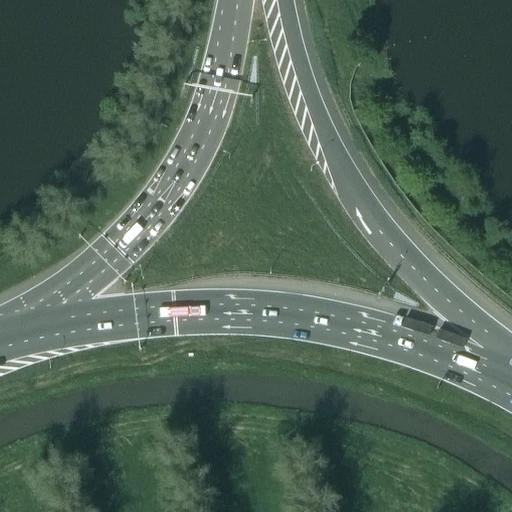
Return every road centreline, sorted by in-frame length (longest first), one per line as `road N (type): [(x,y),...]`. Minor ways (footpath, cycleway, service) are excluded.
road 1 (trunk): [(511,378),(325,320),(265,314),(113,316),(0,344)]
road 2 (tertiary): [(511,371),(358,205),(309,94),(286,0)]
road 3 (tertiary): [(234,0),(218,88),(160,204),(98,270),(0,335)]
